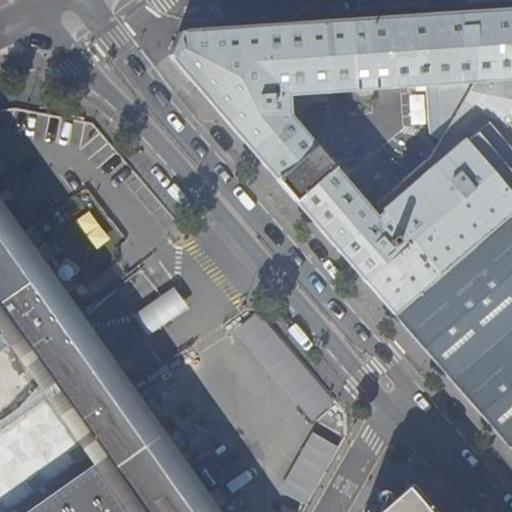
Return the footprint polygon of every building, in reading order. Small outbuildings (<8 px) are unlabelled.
[(511,12),(177,35),(167,59),(264,171),(392,317),(509,217),(511,214),(511,12)] [(75,194),(50,211),(59,224),(84,208),(75,194)] [(0,377),(77,324),(72,316),(59,299),(17,239),(0,215),(0,377)] [(511,221),(509,217),(392,317),(507,449),(511,444),(511,221)] [(179,312),(170,299),(140,320),(149,333),(179,312)] [(0,478),(124,390),(77,324),(0,377),(0,478)] [(210,511),(127,393),(124,390),(0,478),(0,511),(210,511)]
